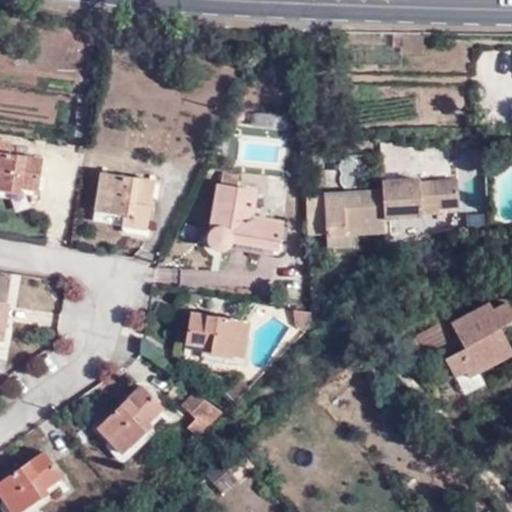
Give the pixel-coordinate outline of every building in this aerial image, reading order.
[(44,162),(10,157),(12,145),(0,143),(0,190),(17,193),(17,189),(40,192),(44,162)] [(93,212),(128,217),(127,226),(144,229),(150,181),(98,174),(93,212)] [(442,204),(442,209),(460,209),(459,182),(422,182),(421,180),(384,181),(384,190),(327,191),(328,235),(385,233),(385,220),(385,215),(402,215),(406,220),(424,219),(423,214),(424,204),(442,204)] [(231,246),(234,242),(281,251),(285,224),(253,218),(258,192),(221,184),(210,238),(212,244),(215,247),(219,249),(222,250),(228,250),(231,246)] [(442,213),(442,209),(442,204),(424,204),(423,214),(442,213)] [(9,302),(0,300),(0,340),(3,341),(9,302)] [(501,333),(511,327),(511,314),(509,309),(495,316),(490,305),(454,325),(451,322),(416,340),(427,361),(441,355),(456,381),(468,375),(473,382),(481,377),(511,360),(511,352),(504,338),(501,333)] [(317,322),(317,312),(299,309),(302,327),(311,332),(317,322)] [(249,361),(255,323),(192,313),(187,347),(215,351),(214,356),(249,361)] [(511,334),(511,327),(501,333),(504,338),(511,334)] [(468,375),(456,381),(467,399),(487,388),(481,377),(473,382),(468,375)] [(164,404),(144,385),(99,430),(121,453),(147,429),(143,425),(164,404)] [(223,414),(195,392),(182,405),(196,420),(188,428),(198,438),(223,414)] [(62,478),(45,452),(0,484),(0,493),(13,511),(24,511),(45,497),(42,492),(62,478)]
